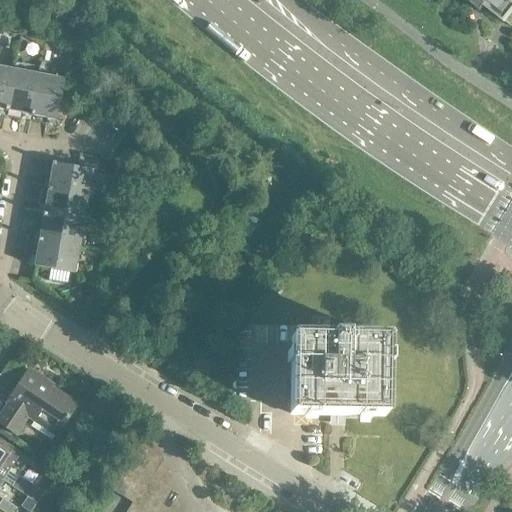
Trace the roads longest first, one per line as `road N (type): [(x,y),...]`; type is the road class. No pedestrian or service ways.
road 1 (secondary): [(205,0),(311,85),(511,217)]
road 2 (secondary): [(511,161),(286,0)]
road 3 (residential): [(338,511),(165,406)]
road 4 (secondary): [(511,348),(424,511)]
road 5 (residential): [(165,406),(25,315)]
road 6 (residential): [(165,406),(153,425),(186,503),(199,511)]
road 7 (residential): [(0,262),(23,143)]
